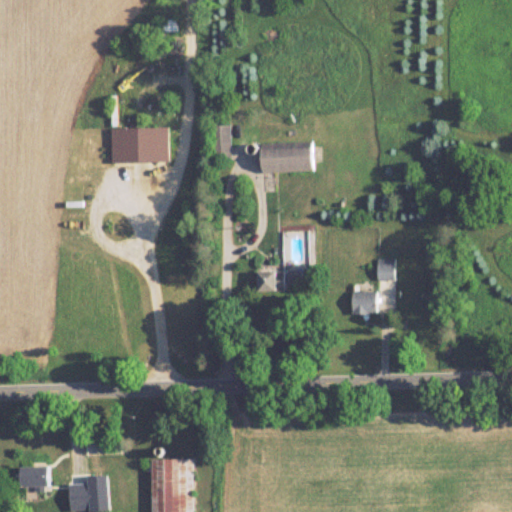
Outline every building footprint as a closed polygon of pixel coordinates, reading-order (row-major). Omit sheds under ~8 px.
[(177,20),(161,20),(161,31),(177,31),(177,20)] [(233,125),(213,125),(213,159),(233,159),(233,125)] [(111,161),(169,161),(169,127),(111,127),(111,161)] [(264,143),(264,172),(317,172),(317,143),(264,143)] [(397,259),(379,259),(379,290),(397,290),(397,259)] [(262,291),(286,291),(286,271),(262,271),(262,291)] [(379,314),(379,291),(356,291),(356,314),(379,314)] [(192,511),(193,459),(153,459),(153,511),(192,511)] [(54,466),(21,466),(21,487),(54,487),(54,466)]
